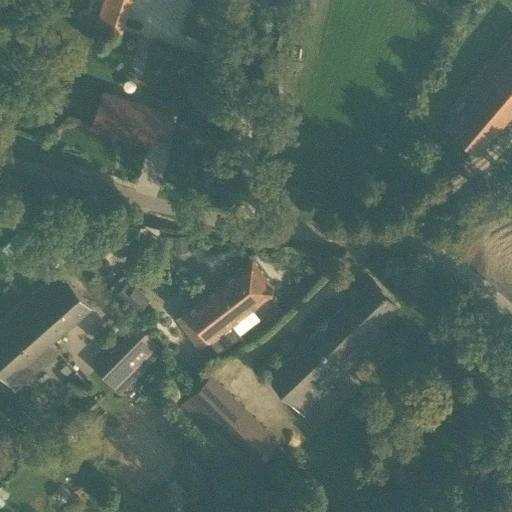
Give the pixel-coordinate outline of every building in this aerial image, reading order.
[(120,30),(130,0),(103,0),(96,22),(120,30)] [(207,34),(218,0),(190,0),(182,26),(207,34)] [(511,32),(464,90),(475,100),(452,128),(478,151),(511,111),(511,32)] [(158,111),(102,93),(92,124),(150,143),(153,135),(167,140),(176,113),(159,107),(158,111)] [(187,232),(173,233),(174,240),(174,250),(188,249),(187,232)] [(245,312),(272,291),(273,284),(253,258),(222,282),(245,312)] [(0,370),(18,390),(61,351),(52,342),(89,306),(59,270),(0,319),(0,370)] [(397,307),(398,306),(372,277),(371,278),(371,279),(266,374),(303,410),(328,387),(324,383),(384,330),(378,323),(396,307),(397,307)] [(117,292),(137,311),(150,297),(136,285),(133,288),(126,281),(117,292)] [(218,353),(241,335),(231,323),(245,312),(222,282),(184,310),(185,311),(209,341),(218,353)] [(159,353),(154,348),(159,343),(138,322),(93,366),(119,392),(159,353)] [(280,441),(211,373),(195,388),(179,404),(206,433),(212,426),(254,468),(280,441)] [(149,511),(169,511),(178,506),(162,487),(143,504),(149,511)]
